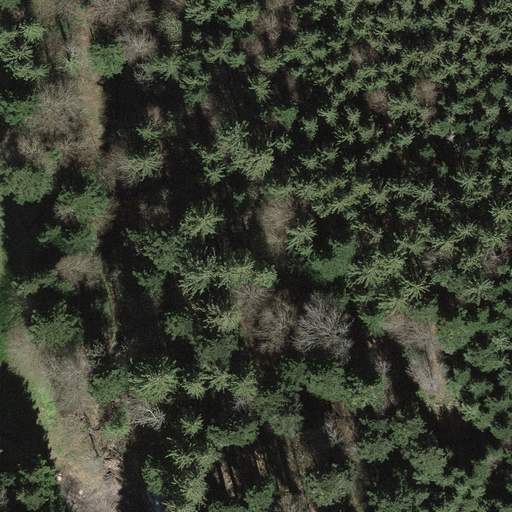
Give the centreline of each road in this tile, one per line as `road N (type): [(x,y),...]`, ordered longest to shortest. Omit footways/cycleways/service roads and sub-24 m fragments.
road 1 (track): [(301,0),(249,228),(230,410),(209,511)]
road 2 (track): [(89,511),(0,428)]
